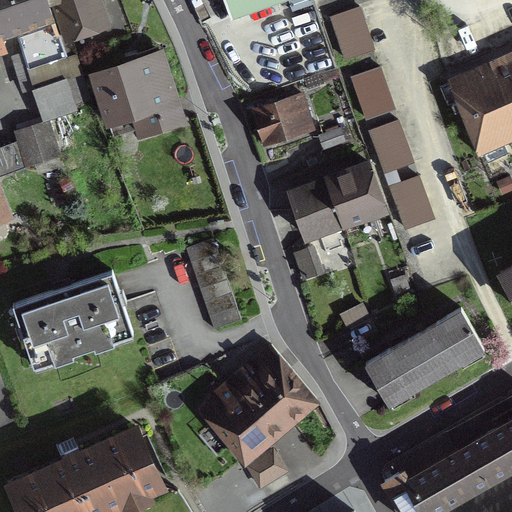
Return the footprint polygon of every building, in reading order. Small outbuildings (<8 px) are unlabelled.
[(0,0),(0,28),(0,30),(49,14),(53,25),(56,35),(60,34),(65,32),(54,0),(0,0)] [(107,25),(98,0),(54,0),(65,32),(60,34),(67,56),(77,53),(72,37),(107,25)] [(295,0),(223,0),(231,22),(295,0)] [(374,51),(362,13),(332,21),(344,59),(374,51)] [(53,25),(18,36),(39,98),(69,89),(65,77),(83,71),(77,53),(67,56),(60,34),(56,35),(53,25)] [(160,55),(91,78),(106,124),(130,116),(136,137),(182,122),(160,55)] [(511,129),(511,57),(449,88),(473,148),(511,129)] [(394,111),(382,73),(353,81),(364,119),(394,111)] [(312,132),(301,98),(249,115),(260,149),(312,132)] [(48,122),(17,133),(18,139),(28,165),(59,154),(48,122)] [(319,134),(324,148),(346,141),(342,127),(319,134)] [(411,165),(399,127),(370,135),(381,172),(411,165)] [(0,174),(28,165),(18,139),(0,145),(0,174)] [(365,167),(328,180),(344,226),(381,213),(365,167)] [(299,242),(344,226),(328,180),(283,196),(299,242)] [(433,221),(422,184),(392,192),(404,229),(433,221)] [(0,224),(12,220),(0,186),(0,224)] [(241,319),(213,237),(187,246),(215,328),(241,319)] [(511,263),(487,278),(511,321),(511,263)] [(99,277),(3,310),(24,370),(120,336),(99,277)] [(459,311),(366,363),(388,402),(481,350),(459,311)] [(371,317),(350,326),(355,338),(376,329),(371,317)] [(206,423),(243,463),(316,396),(279,355),(206,423)] [(511,408),(384,481),(401,511),(432,511),(511,467),(511,408)] [(20,511),(103,511),(160,486),(138,438),(13,496),(20,511)] [(287,468),(274,448),(248,464),(261,484),(287,468)]
